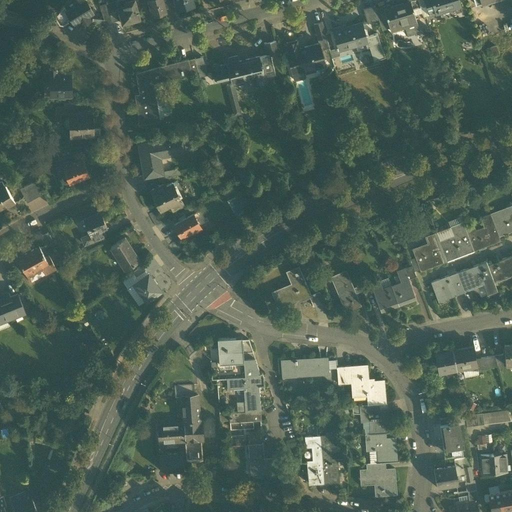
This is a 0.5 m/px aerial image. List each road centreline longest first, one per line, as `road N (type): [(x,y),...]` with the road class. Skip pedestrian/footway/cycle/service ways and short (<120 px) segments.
road 1 (primary): [(511,136),(276,229),(198,290)]
road 2 (primary): [(198,290),(127,381),(68,511)]
road 3 (residential): [(361,511),(187,490),(125,511)]
road 4 (residential): [(114,55),(306,0)]
road 5 (residential): [(381,353),(411,397),(423,476),(419,511)]
road 6 (residential): [(0,240),(127,184)]
road 7 (residential): [(381,353),(418,332),(511,315)]
road 8 (residential): [(114,55),(127,184)]
road 9 (residential): [(127,184),(145,227),(198,290)]
road 10 (residential): [(259,323),(335,335),(381,353)]
